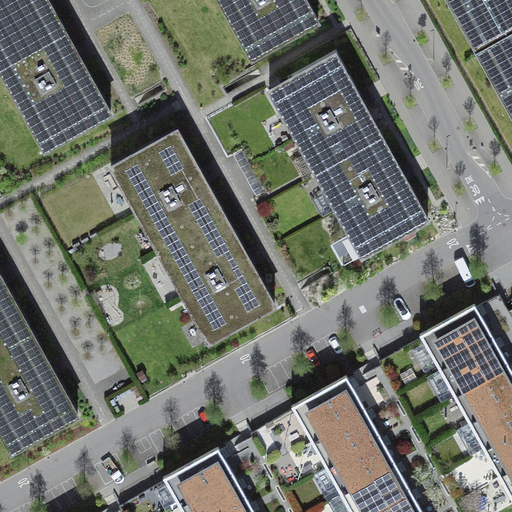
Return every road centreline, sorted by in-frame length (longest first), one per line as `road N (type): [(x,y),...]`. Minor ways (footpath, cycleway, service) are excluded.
road 1 (residential): [(0,502),(501,222)]
road 2 (residential): [(501,222),(377,0)]
